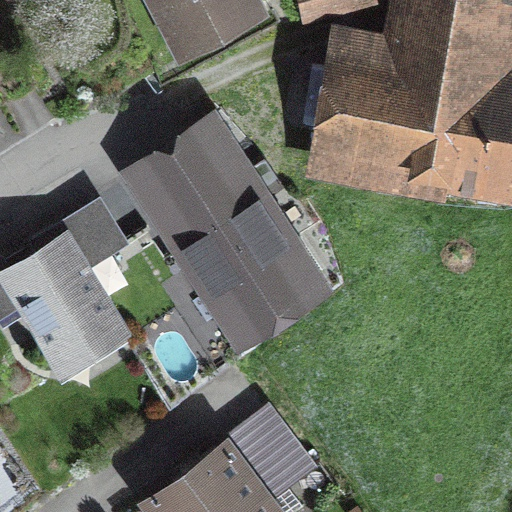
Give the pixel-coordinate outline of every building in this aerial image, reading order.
[(161,0),(183,40),(251,3),(249,0),(161,0)] [(511,18),(511,0),(401,0),(400,5),(511,24),(511,18)] [(511,176),(511,82),(344,53),(328,145),(511,176)] [(210,120),(134,169),(168,223),(177,217),(189,236),(180,241),(237,329),(313,279),(257,192),(248,197),(236,179),(245,174),(210,120)] [(6,270),(62,361),(120,325),(64,234),(6,270)] [(272,511),(224,446),(153,499),(162,511),(272,511)]
